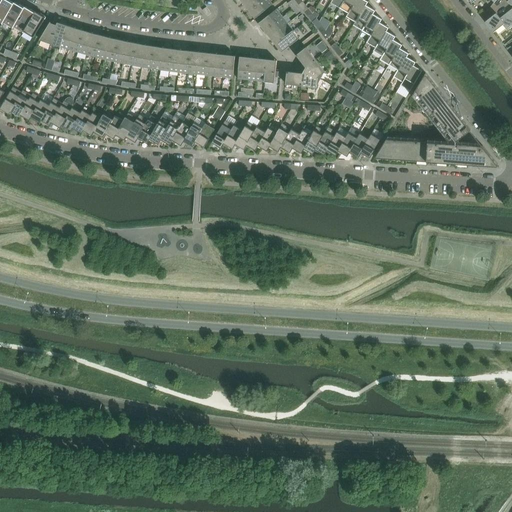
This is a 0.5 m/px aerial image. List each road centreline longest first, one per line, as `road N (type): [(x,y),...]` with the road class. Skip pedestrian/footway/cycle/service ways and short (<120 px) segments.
road 1 (residential): [(511,182),(108,155),(0,128)]
road 2 (secondary): [(511,327),(132,302),(0,277)]
road 3 (secondary): [(0,300),(107,319),(511,346)]
road 4 (residential): [(383,0),(511,164)]
road 5 (residential): [(60,5),(201,29),(221,20),(218,0)]
